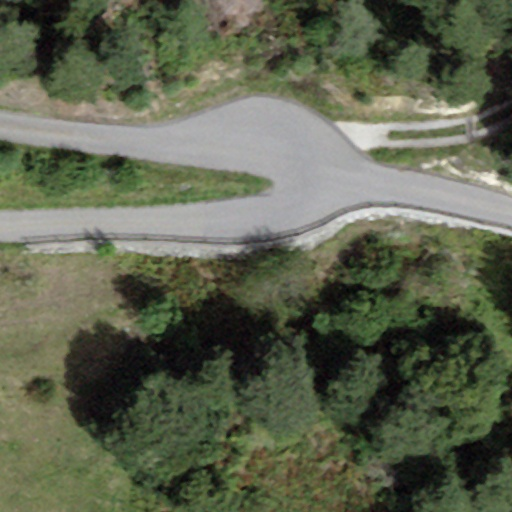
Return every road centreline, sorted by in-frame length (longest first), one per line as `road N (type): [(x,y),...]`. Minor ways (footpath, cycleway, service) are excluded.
road 1 (unclassified): [(339,175),(280,216),(0,229)]
road 2 (unclassified): [(339,175),(0,123)]
road 3 (track): [(339,175),(350,153),(369,141),(426,135),(511,109)]
road 4 (unclassified): [(511,215),(339,175)]
